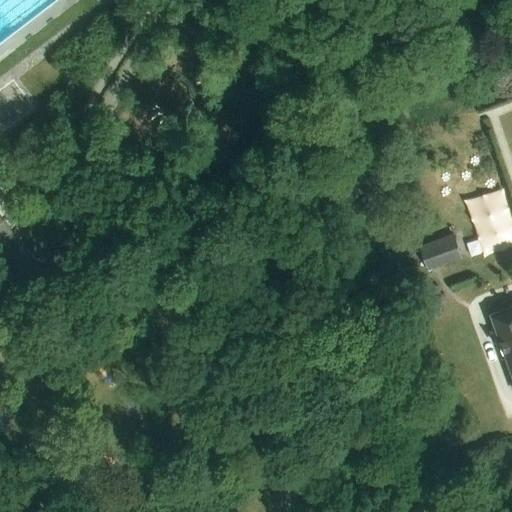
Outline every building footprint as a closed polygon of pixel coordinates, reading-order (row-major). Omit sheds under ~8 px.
[(115,12),(122,21),(129,17),(122,7),(115,12)] [(30,223),(46,210),(37,198),(21,211),(30,223)] [(0,240),(29,278),(42,268),(0,213),(0,240)] [(421,247),(429,268),(462,256),(454,235),(421,247)] [(511,373),(511,306),(491,314),(511,373)]
